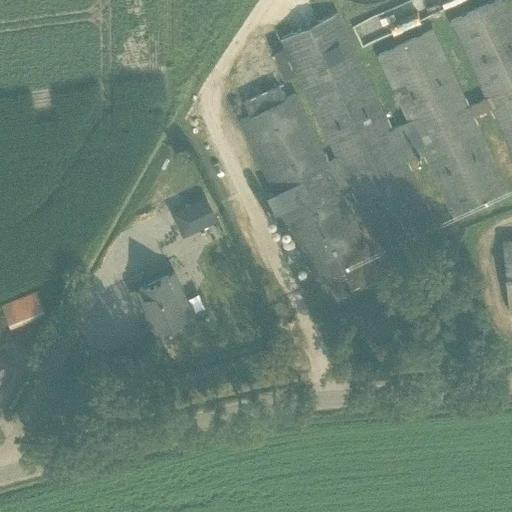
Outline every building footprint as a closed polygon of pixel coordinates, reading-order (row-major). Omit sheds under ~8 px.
[(511,12),(506,0),(495,0),(448,22),(484,99),(489,110),(511,158),(511,12)] [(422,154),(406,121),(392,128),(337,12),(282,38),(339,158),(353,188),(384,254),(438,228),(407,161),(422,154)] [(489,110),(484,99),(468,106),(431,30),(375,56),(406,121),(422,154),(453,220),(508,194),(473,117),(489,110)] [(353,188),(339,158),(328,163),(296,93),(283,100),(276,86),(243,101),(249,115),(240,120),(274,192),(268,195),(280,221),(286,218),(304,256),(314,282),(315,284),(326,278),(335,298),(381,275),(372,256),(343,193),(353,188)] [(191,192),(157,208),(172,238),(205,223),(191,192)] [(511,241),(502,242),(506,292),(508,312),(511,311),(511,241)] [(147,315),(155,330),(191,313),(183,298),(179,300),(167,276),(138,289),(150,314),(147,315)] [(0,293),(0,320),(32,307),(23,284),(0,293)] [(0,401),(16,370),(0,362),(0,401)] [(86,404),(77,385),(64,391),(72,410),(86,404)]
